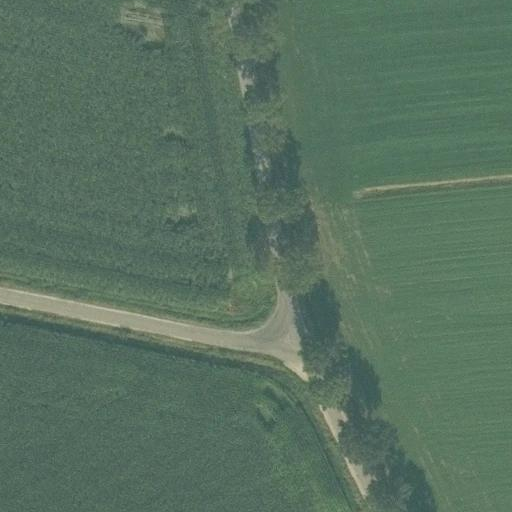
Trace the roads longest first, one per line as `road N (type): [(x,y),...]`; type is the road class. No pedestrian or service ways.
road 1 (unclassified): [(294,333),(232,0)]
road 2 (unclassified): [(0,293),(224,338),(268,342),(294,333)]
road 3 (unclassified): [(380,511),(294,333)]
